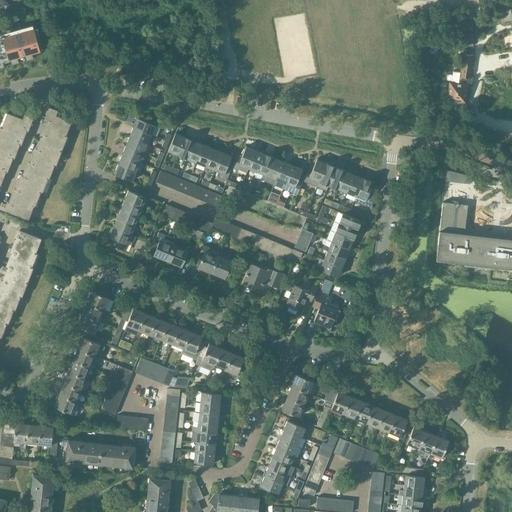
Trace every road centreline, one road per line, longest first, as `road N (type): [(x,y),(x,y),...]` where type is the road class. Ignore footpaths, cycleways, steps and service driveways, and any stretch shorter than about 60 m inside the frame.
road 1 (residential): [(99,86),(393,141)]
road 2 (residential): [(284,351),(76,266)]
road 3 (residential): [(369,347),(393,141)]
road 4 (residential): [(76,266),(99,86)]
road 5 (residential): [(0,396),(24,392),(76,266)]
road 6 (residential): [(208,473),(229,474),(240,463),(284,351)]
road 7 (residential): [(477,439),(369,347)]
road 8 (residential): [(136,398),(153,405),(147,465),(208,473)]
road 9 (residential): [(393,141),(511,167)]
